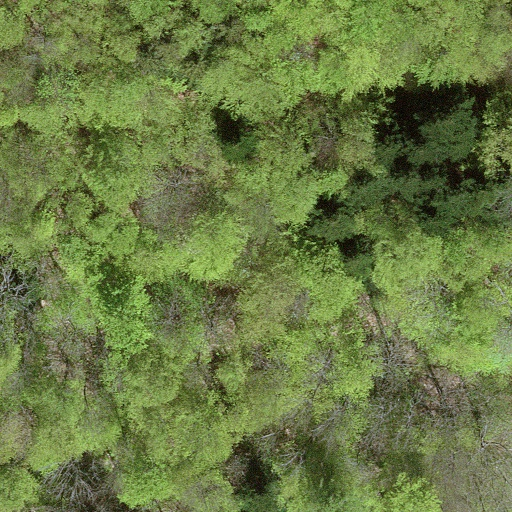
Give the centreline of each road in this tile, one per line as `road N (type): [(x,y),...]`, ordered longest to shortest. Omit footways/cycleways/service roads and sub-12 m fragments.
road 1 (track): [(0,242),(511,372)]
road 2 (track): [(0,113),(511,86)]
